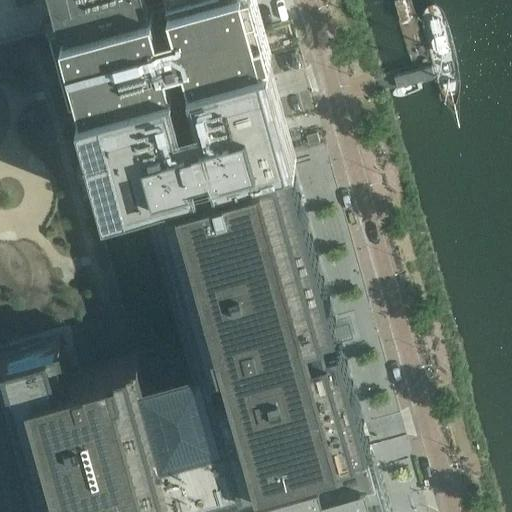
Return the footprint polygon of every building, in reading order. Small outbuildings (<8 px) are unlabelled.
[(0,0),(0,41),(44,30),(61,25),(54,0),(0,0)] [(252,57),(245,34),(247,33),(247,32),(245,32),(238,9),(240,8),(240,7),(238,7),(236,0),(172,0),(49,34),(67,98),(69,107),(252,57)] [(54,0),(61,25),(62,26),(154,0),(54,0)] [(236,0),(238,7),(240,7),(240,8),(238,9),(245,32),(247,32),(247,33),(245,34),(252,57),(262,54),(248,2),(247,0),(236,0)] [(393,0),(411,58),(412,59),(413,60),(415,61),(416,62),(418,62),(419,62),(421,62),(422,62),(423,61),(425,60),(426,59),(427,58),(427,56),(428,55),(428,53),(411,0),(393,0)] [(424,21),(424,22),(425,30),(427,37),(429,45),(431,52),(433,60),(435,67),(438,74),(441,81),(443,85),(444,88),(446,91),(449,95),(451,98),(454,100),(457,103),(458,100),(459,97),(460,93),(461,90),(461,87),(461,83),(461,80),(461,77),(460,69),(459,61),(457,54),(455,46),(453,39),(451,31),(449,24),(446,17),(445,15),(444,13),(443,12),(442,10),(440,9),(439,8),(437,7),(435,7),(433,6),(431,6),(430,7),(428,9),(427,10),(426,12),(425,13),(424,15),(424,17),(424,19),(424,21)] [(0,79),(54,64),(45,34),(0,47),(0,79)] [(289,39),(282,41),(284,47),(290,45),(289,39)] [(271,52),(263,54),(263,55),(267,70),(275,68),(271,52)] [(290,152),(286,137),(283,129),(281,121),(275,100),(275,99),(273,99),(271,92),(268,84),(270,84),(269,79),(270,79),(269,77),(267,70),(263,55),(263,54),(72,107),(99,206),(275,157),(290,152)] [(54,64),(0,79),(0,84),(55,69),(54,64)] [(94,205),(68,108),(65,99),(17,112),(46,218),(94,205)] [(46,218),(17,112),(10,114),(39,220),(46,218)] [(317,132),(307,135),(309,143),(319,141),(317,132)] [(293,135),(286,137),(290,152),(297,151),(293,135)] [(0,156),(0,185),(19,257),(26,255),(0,156)] [(342,338),(365,423),(367,422),(345,343),(361,338),(354,311),(338,316),(295,164),(294,159),(293,156),(291,157),(337,321),(351,317),(356,335),(342,338)] [(111,511),(355,444),(368,440),(369,439),(369,438),(368,438),(368,437),(367,437),(367,438),(364,439),(365,440),(358,442),(358,441),(356,442),(354,435),(352,429),(351,425),(353,424),(354,424),(354,423),(353,423),(348,406),(349,406),(349,405),(348,405),(342,385),(343,385),(343,384),(342,384),(337,364),(337,363),(336,363),(331,345),(332,345),(332,344),(331,344),(331,343),(331,342),(330,342),(330,341),(329,342),(328,341),(327,337),(326,337),(324,330),(325,329),(324,325),(324,324),(325,324),(325,323),(326,323),(326,322),(325,323),(324,321),(325,321),(325,320),(324,320),(319,302),(320,302),(320,301),(319,301),(313,281),(314,281),(314,280),(313,280),(307,260),(308,260),(308,259),(307,259),(302,240),(303,239),(302,238),(301,239),(296,219),(297,219),(297,218),(296,218),(290,198),(291,198),(291,197),(290,197),(285,180),(286,180),(286,178),(285,179),(280,162),(281,161),(286,159),(287,161),(290,160),(291,160),(291,159),(291,157),(289,158),(289,157),(276,161),(156,194),(156,195),(155,196),(200,356),(145,371),(139,350),(72,369),(61,333),(7,348),(0,350),(0,351),(5,350),(5,351),(6,350),(11,367),(10,368),(10,369),(11,368),(16,385),(15,386),(15,387),(16,387),(22,406),(21,406),(21,408),(22,407),(23,408),(24,408),(23,407),(30,405),(30,406),(32,406),(33,410),(34,410),(35,414),(36,419),(35,419),(36,424),(35,424),(36,425),(29,427),(29,426),(28,426),(28,427),(27,427),(27,428),(28,428),(33,448),(33,449),(34,449),(39,469),(38,469),(38,470),(40,470),(45,489),(44,490),(44,491),(45,490),(50,507),(49,508),(49,509),(52,508),(52,509),(53,511),(111,511)] [(354,423),(354,424),(353,424),(353,425),(360,423),(360,424),(365,423),(342,338),(356,335),(351,317),(337,321),(291,157),(289,157),(289,158),(291,157),(291,159),(291,160),(290,160),(287,161),(286,159),(281,161),(280,162),(285,179),(286,178),(286,180),(285,180),(290,197),(291,197),(291,198),(290,198),(296,218),(297,218),(297,219),(296,219),(301,239),(302,238),(303,239),(302,240),(307,259),(308,259),(308,260),(307,260),(313,280),(314,280),(314,281),(313,281),(319,301),(320,301),(320,302),(319,302),(324,320),(325,320),(325,321),(324,321),(325,323),(326,322),(326,323),(325,323),(325,324),(324,324),(324,325),(350,318),(354,334),(328,341),(329,342),(330,341),(330,342),(331,342),(331,343),(331,344),(332,344),(332,345),(331,345),(336,363),(337,363),(337,364),(342,384),(343,384),(343,385),(342,385),(348,405),(349,405),(349,406),(348,406),(353,423),(354,423)] [(457,172),(457,175),(487,296),(488,298),(489,299),(490,301),(491,302),(493,303),(495,304),(496,305),(498,305),(500,306),(502,306),(503,304),(505,303),(506,302),(507,300),(508,298),(508,296),(508,294),(508,292),(508,290),(507,288),(477,169),(475,167),(474,165),(472,163),(470,162),(468,160),(466,159),(464,158),(462,157),(460,159),(459,161),(458,164),(457,167),(457,169),(457,172)] [(131,340),(112,276),(62,290),(51,248),(19,257),(0,185),(0,343),(5,342),(73,324),(81,354),(83,354),(131,340)] [(350,318),(324,325),(325,329),(324,330),(326,337),(327,337),(328,341),(354,334),(350,318)] [(0,373),(11,412),(9,412),(14,430),(16,429),(38,511),(44,511),(45,511),(52,509),(52,508),(49,509),(49,508),(50,507),(45,490),(44,491),(44,490),(45,489),(40,470),(38,470),(38,469),(39,469),(34,449),(33,449),(33,448),(28,428),(27,428),(27,427),(28,427),(28,426),(29,426),(29,427),(36,425),(35,424),(36,424),(35,419),(36,419),(35,414),(34,410),(33,410),(32,406),(30,406),(30,405),(23,407),(24,408),(23,408),(22,407),(21,408),(21,406),(22,406),(16,387),(15,387),(15,386),(16,385),(11,368),(10,369),(10,368),(11,367),(6,350),(5,351),(5,350),(0,351),(0,373)] [(11,412),(0,373),(0,381),(8,409),(4,410),(11,434),(15,434),(36,511),(38,511),(16,429),(14,430),(9,412),(11,412)] [(379,511),(393,511),(381,466),(378,467),(371,444),(365,445),(368,455),(367,455),(368,458),(369,463),(370,463),(377,489),(373,490),(379,511)] [(356,448),(308,462),(170,501),(173,511),(379,511),(373,490),(377,489),(370,463),(369,463),(368,458),(367,455),(368,455),(365,445),(356,448)] [(166,511),(164,503),(164,502),(130,511),(166,511)]
